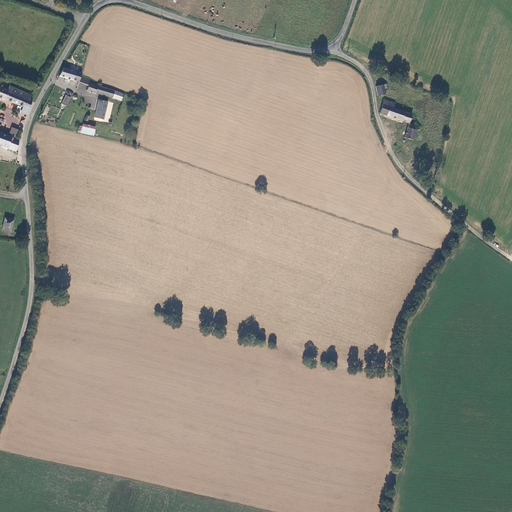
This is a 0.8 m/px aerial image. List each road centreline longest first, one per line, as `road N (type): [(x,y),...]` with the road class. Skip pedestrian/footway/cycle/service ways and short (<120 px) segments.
road 1 (unclassified): [(0,403),(31,287),(27,126),(85,19)]
road 2 (unclassified): [(330,48),(367,74),(381,128),(408,175),(511,259)]
road 3 (unclassified): [(330,48),(238,37),(121,0)]
